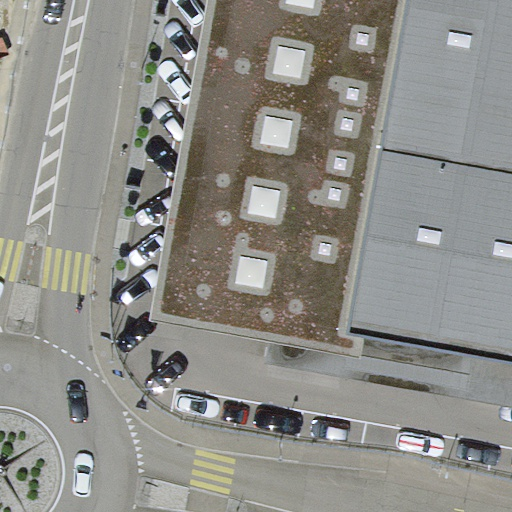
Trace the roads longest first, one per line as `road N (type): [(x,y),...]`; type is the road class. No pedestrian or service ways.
road 1 (secondary): [(83,0),(16,367)]
road 2 (secondary): [(108,484),(104,443),(85,407),(54,381),(16,367)]
